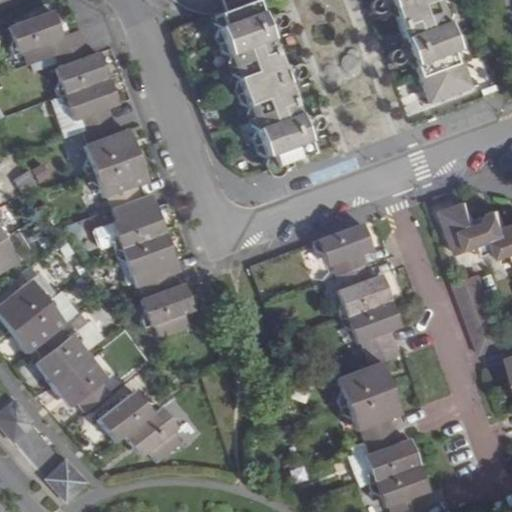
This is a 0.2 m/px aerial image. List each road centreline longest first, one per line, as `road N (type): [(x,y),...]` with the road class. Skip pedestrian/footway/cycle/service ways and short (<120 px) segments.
road 1 (residential): [(389,177),(244,231),(211,220),(126,0)]
road 2 (residential): [(511,498),(389,177)]
road 3 (residential): [(511,134),(389,177)]
